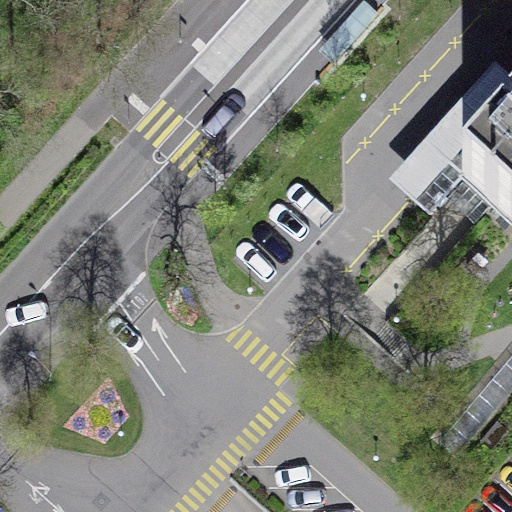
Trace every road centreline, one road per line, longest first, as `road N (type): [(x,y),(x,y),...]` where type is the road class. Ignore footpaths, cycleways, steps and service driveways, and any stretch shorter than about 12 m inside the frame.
road 1 (secondary): [(301,0),(0,333)]
road 2 (track): [(196,0),(0,215)]
